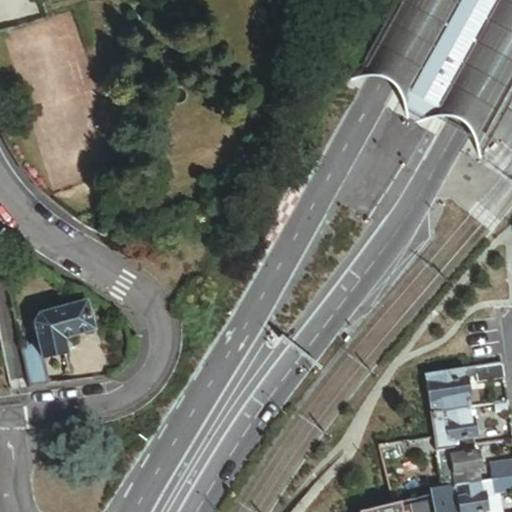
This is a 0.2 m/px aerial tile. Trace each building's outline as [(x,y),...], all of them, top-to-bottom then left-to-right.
[(398,0),(352,81),(359,78),(368,76),(378,76),(385,78),(389,80),(395,83),(400,88),(405,94),(408,99),(412,110),(475,0),(398,0)] [(496,0),(475,0),(412,110),(412,112),(412,114),(413,115),(413,116),(412,118),(412,119),(412,121),(418,124),(419,124),(420,123),(422,122),(424,121),(425,120),(426,120),(428,119),(429,119),(496,0)] [(511,106),(511,0),(503,0),(503,1),(501,0),(496,0),(429,119),(432,118),(438,117),(449,117),(460,120),(467,124),(474,130),(479,137),(481,142),(483,149),(484,156),(485,155),(511,106)] [(424,128),(429,119),(428,119),(426,120),(425,120),(424,121),(422,122),(420,123),(419,124),(418,124),(424,128)] [(34,323),(38,338),(42,359),(66,354),(63,340),(93,332),(85,302),(40,315),(34,323)] [(42,359),(38,338),(20,341),(29,386),(48,384),(42,359)] [(502,365),(475,370),(477,383),(504,379),(502,365)] [(438,375),(436,376),(437,382),(465,378),(464,371),(438,375)] [(437,382),(436,376),(425,377),(430,415),(442,413),(437,382)] [(437,382),(442,413),(468,409),(466,397),(468,397),(465,378),(437,382)] [(468,409),(442,413),(448,450),(450,450),(453,450),(453,448),(452,442),(472,438),(474,438),(471,420),(470,421),(468,409)] [(448,450),(442,413),(430,415),(433,440),(435,452),(448,450)] [(473,445),(472,438),(452,442),(453,448),(473,445)] [(407,443),(409,456),(435,453),(435,452),(433,440),(407,443)] [(453,450),(450,450),(451,458),(473,454),(473,447),(453,450)] [(452,476),(453,488),(479,484),(477,473),(479,472),(476,454),(473,454),(451,458),(449,458),(452,476)] [(511,478),(511,461),(490,465),(492,482),(511,478)] [(441,490),(453,488),(452,476),(439,479),(441,490)] [(511,480),(493,483),(495,494),(497,496),(511,492),(511,480)] [(483,496),(495,494),(493,483),(479,485),(481,495),(483,495),(483,496)] [(479,484),(453,488),(457,511),(485,511),(483,496),(483,495),(481,495),(479,485),(479,484)] [(457,511),(453,488),(441,490),(433,491),(430,496),(432,507),(432,511),(457,511)] [(497,496),(495,494),(483,496),(485,511),(492,511),(499,511),(497,496)] [(413,511),(432,507),(430,496),(399,504),(400,511),(413,511)]
